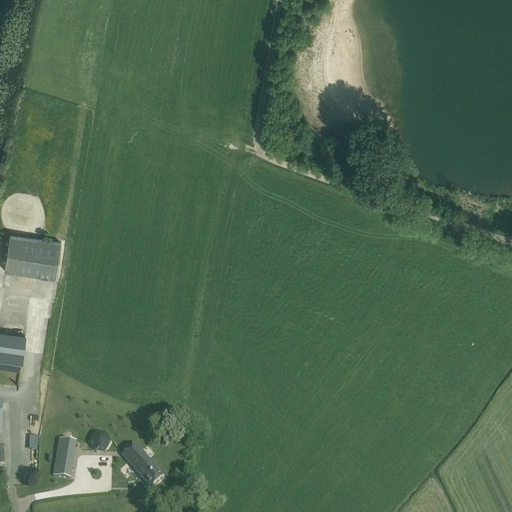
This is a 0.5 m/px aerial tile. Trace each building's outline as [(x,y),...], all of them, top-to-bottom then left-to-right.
[(60,244),(10,236),(4,272),(54,280),(60,244)] [(0,332),(0,367),(20,370),(25,336),(0,332)] [(86,407),(92,414),(101,406),(95,399),(86,407)] [(102,425),(114,414),(107,407),(95,417),(102,425)] [(105,451),(110,443),(105,434),(95,434),(90,442),(95,451),(105,451)] [(57,451),(74,454),(76,442),(59,439),(57,451)] [(135,444),(121,456),(150,489),(164,477),(135,444)] [(120,458),(110,465),(115,473),(126,466),(120,458)] [(51,460),(39,460),(39,480),(51,480),(51,460)] [(70,479),(72,467),(55,464),(53,476),(70,479)]
